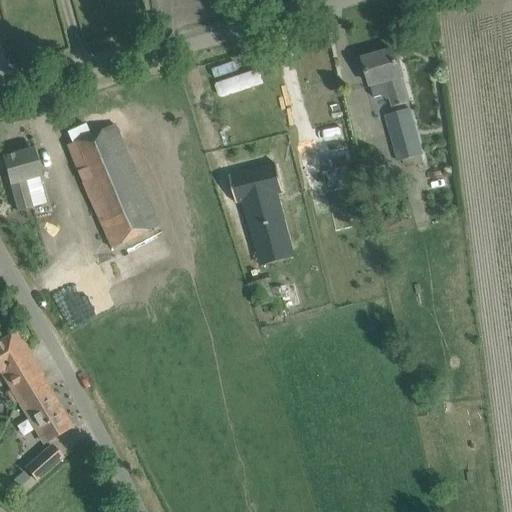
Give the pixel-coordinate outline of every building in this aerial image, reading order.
[(363,59),(366,69),(374,96),(388,92),(393,107),(407,103),(399,76),(401,76),(394,50),(363,59)] [(222,96),(264,83),(259,68),(218,82),(222,96)] [(418,156),(423,155),(409,108),(384,115),(397,162),(402,161),(407,179),(419,175),(416,167),(421,166),(418,156)] [(159,226),(115,124),(67,145),(111,247),(159,226)] [(33,150),(4,157),(6,167),(18,211),(33,207),(47,204),(40,176),(38,169),(33,150)] [(259,250),(264,266),(289,259),(285,242),(290,241),(278,193),(283,192),(279,177),(276,165),(230,177),(233,189),(238,203),(244,201),(251,229),(253,228),(259,250)] [(300,306),(294,282),(270,290),(267,278),(248,284),(255,307),(272,302),(278,322),(297,316),(295,308),(300,306)] [(17,333),(0,342),(0,370),(1,370),(13,391),(34,426),(44,443),(71,427),(40,376),(42,375),(42,374),(17,333)] [(429,417),(445,415),(443,397),(426,399),(429,417)] [(24,469),(35,481),(61,458),(51,446),(24,469)]
